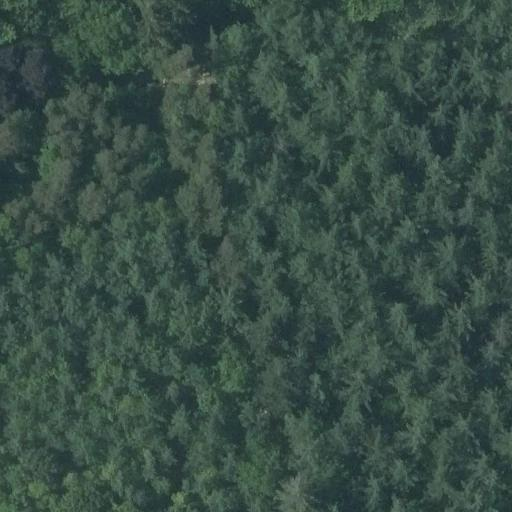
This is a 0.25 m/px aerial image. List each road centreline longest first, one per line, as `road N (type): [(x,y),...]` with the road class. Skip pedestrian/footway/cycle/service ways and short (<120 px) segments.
road 1 (track): [(193,0),(293,511)]
road 2 (track): [(311,0),(154,77),(0,139)]
